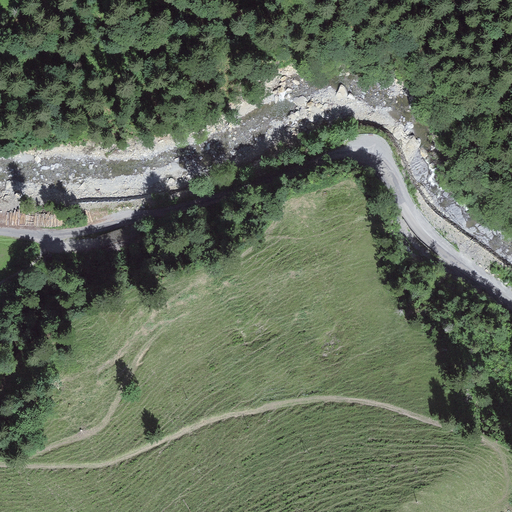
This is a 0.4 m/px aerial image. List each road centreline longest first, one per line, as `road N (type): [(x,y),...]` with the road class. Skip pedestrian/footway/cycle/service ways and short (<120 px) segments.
road 1 (unclassified): [(0,228),(108,226),(362,151),(385,169),(419,232),(511,303)]
road 2 (track): [(0,467),(106,466),(235,414),(334,400),(438,423),(500,452),(511,485)]
